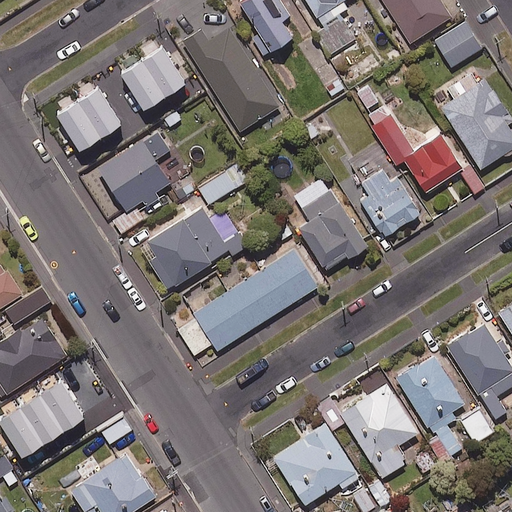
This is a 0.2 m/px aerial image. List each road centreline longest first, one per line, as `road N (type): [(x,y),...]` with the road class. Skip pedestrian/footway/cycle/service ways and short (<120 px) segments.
road 1 (residential): [(188,429),(511,223)]
road 2 (residential): [(188,429),(0,132)]
road 3 (residential): [(0,78),(121,0)]
